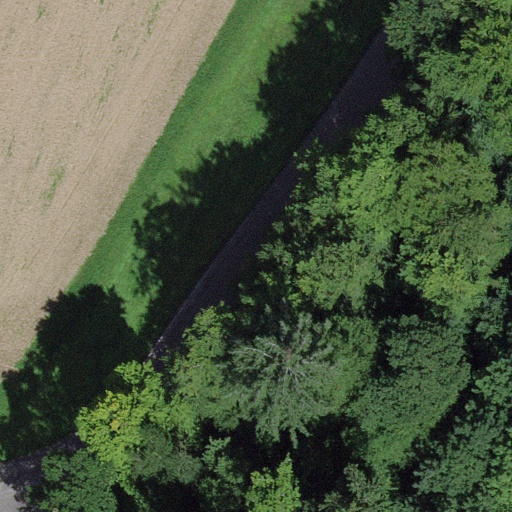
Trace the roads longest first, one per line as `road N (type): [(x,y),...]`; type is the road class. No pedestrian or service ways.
road 1 (unclassified): [(406,0),(65,503)]
road 2 (track): [(511,152),(415,274),(328,511)]
